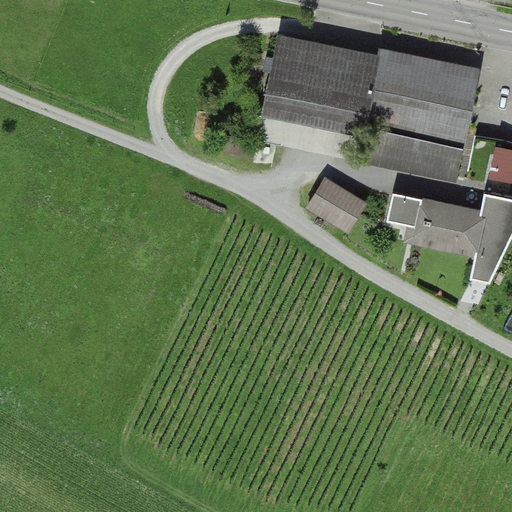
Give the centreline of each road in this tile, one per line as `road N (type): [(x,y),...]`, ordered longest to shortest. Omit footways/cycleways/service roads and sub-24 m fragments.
road 1 (residential): [(0,90),(267,197),(511,351)]
road 2 (tertiary): [(511,31),(352,0)]
